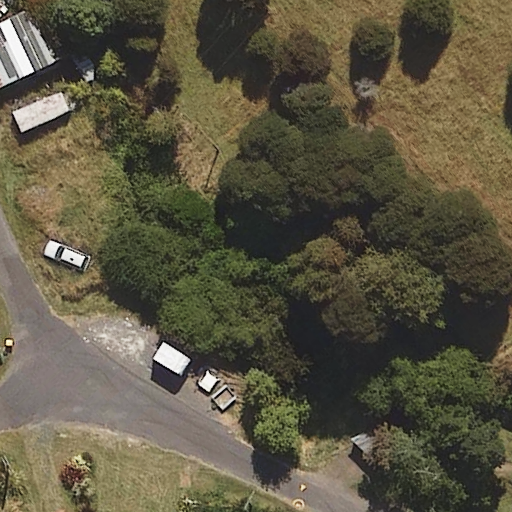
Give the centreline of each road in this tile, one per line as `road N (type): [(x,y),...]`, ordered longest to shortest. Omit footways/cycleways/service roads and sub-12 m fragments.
road 1 (residential): [(365,511),(139,410),(66,364)]
road 2 (residential): [(0,251),(38,331),(66,364)]
